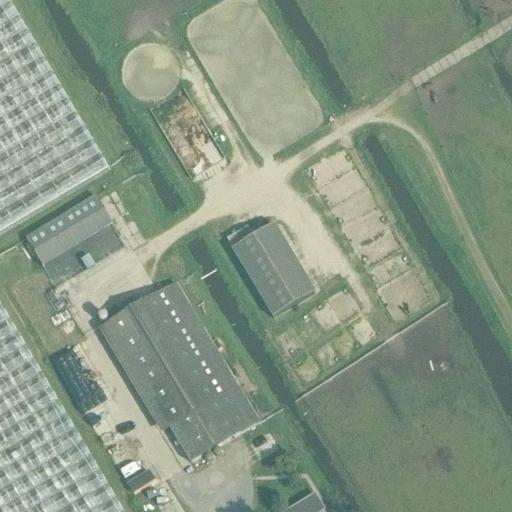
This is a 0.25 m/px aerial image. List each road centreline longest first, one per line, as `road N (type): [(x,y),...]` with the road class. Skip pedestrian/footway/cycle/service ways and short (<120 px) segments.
road 1 (track): [(120,268),(511,28)]
road 2 (track): [(511,321),(469,248),(425,146),(411,131),(368,116)]
